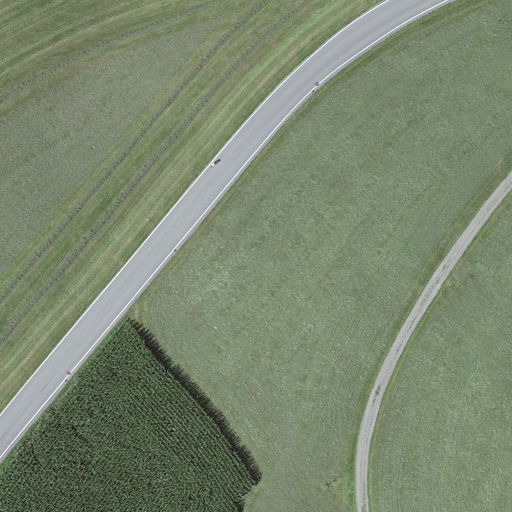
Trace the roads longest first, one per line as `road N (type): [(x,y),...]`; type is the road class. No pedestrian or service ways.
road 1 (tertiary): [(0,437),(287,95),(353,39),(417,0)]
road 2 (track): [(511,182),(417,312),(378,389),(360,465),(363,511)]
